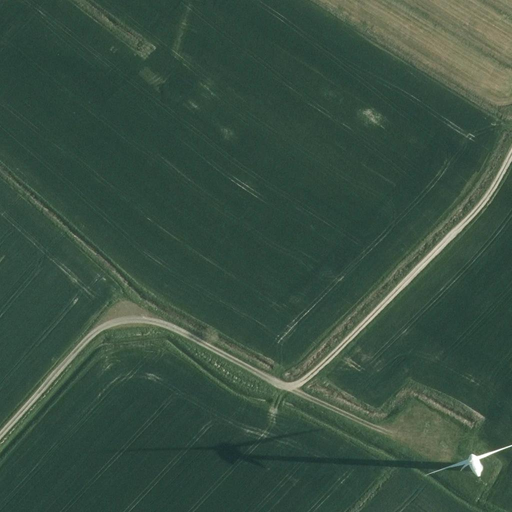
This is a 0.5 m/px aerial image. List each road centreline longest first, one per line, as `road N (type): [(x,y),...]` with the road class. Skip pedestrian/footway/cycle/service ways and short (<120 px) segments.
road 1 (track): [(410,448),(186,337),(132,324),(89,339),(0,434)]
road 2 (track): [(289,390),(460,226),(511,153)]
